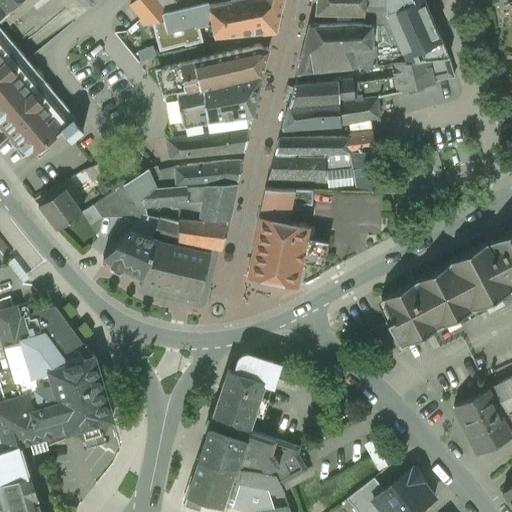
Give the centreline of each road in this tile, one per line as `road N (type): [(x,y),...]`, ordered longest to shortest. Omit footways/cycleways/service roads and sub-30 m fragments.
road 1 (residential): [(471,489),(383,391),(325,344),(301,310)]
road 2 (tertiary): [(301,310),(511,195)]
road 3 (residential): [(511,183),(444,18),(445,0)]
road 4 (tertiary): [(1,187),(107,314)]
road 5 (tertiary): [(107,314),(148,381),(162,426)]
